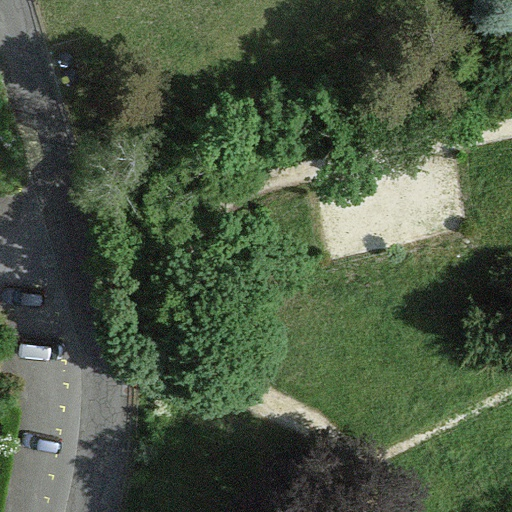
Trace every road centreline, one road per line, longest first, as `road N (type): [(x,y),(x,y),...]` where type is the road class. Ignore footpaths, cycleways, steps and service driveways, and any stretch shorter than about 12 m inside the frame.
road 1 (residential): [(84,511),(105,409),(93,303),(76,250)]
road 2 (residential): [(76,250),(0,0)]
